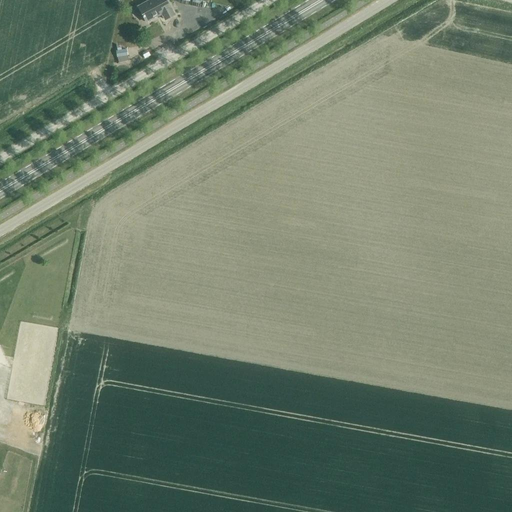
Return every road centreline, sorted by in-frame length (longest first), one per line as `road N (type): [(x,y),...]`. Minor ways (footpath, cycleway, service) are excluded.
road 1 (unclassified): [(386,0),(0,229)]
road 2 (primary): [(0,191),(322,0)]
road 3 (unclassified): [(0,156),(264,0)]
